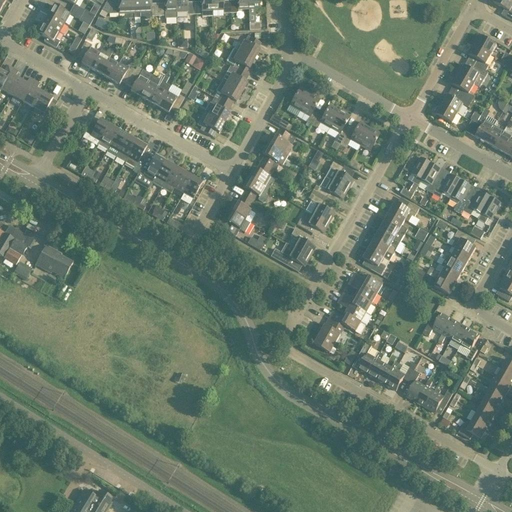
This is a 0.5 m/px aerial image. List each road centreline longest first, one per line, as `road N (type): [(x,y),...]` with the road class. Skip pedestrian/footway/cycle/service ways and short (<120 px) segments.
road 1 (tertiary): [(481,502),(284,389),(262,365),(225,292),(36,182)]
road 2 (residential): [(500,469),(294,351),(289,325),(413,118)]
road 3 (unclassified): [(182,511),(0,396)]
road 4 (residential): [(86,91),(231,173)]
road 5 (residential): [(413,118),(309,60),(287,58)]
road 6 (residential): [(231,173),(287,58)]
road 7 (residential): [(413,118),(472,8)]
road 8 (residential): [(511,238),(478,307),(511,333)]
